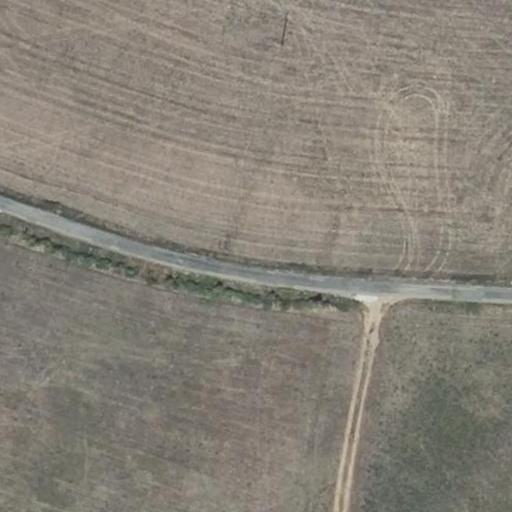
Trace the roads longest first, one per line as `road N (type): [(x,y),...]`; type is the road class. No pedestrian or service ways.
road 1 (unclassified): [(0,202),(204,266),(511,295)]
road 2 (track): [(382,288),(342,511)]
